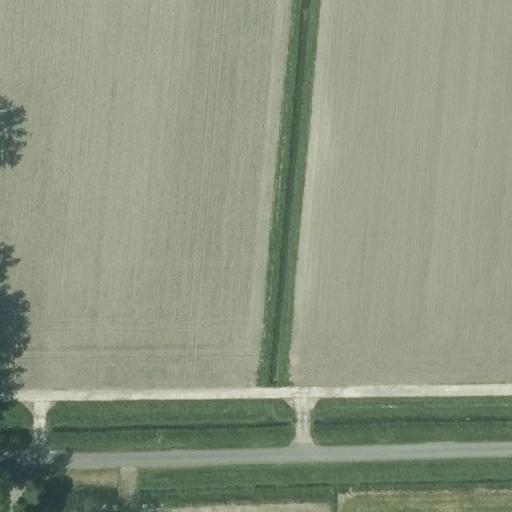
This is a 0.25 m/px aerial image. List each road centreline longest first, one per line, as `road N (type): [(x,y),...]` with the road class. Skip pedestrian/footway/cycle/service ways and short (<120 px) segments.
road 1 (unclassified): [(0,462),(511,449)]
road 2 (track): [(511,389),(0,397)]
